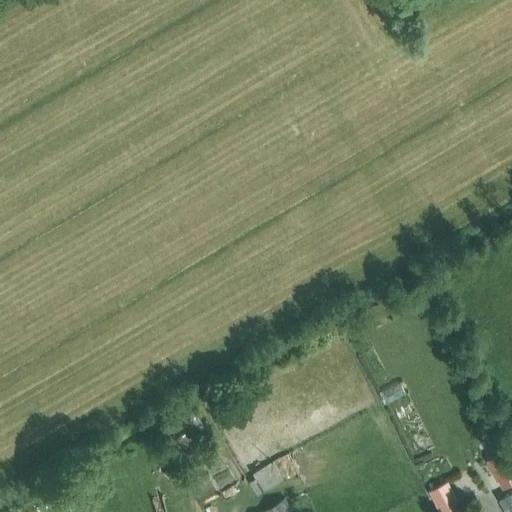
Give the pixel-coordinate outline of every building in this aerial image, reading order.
[(480,447),(491,447),(491,436),(480,436),(480,447)] [(511,461),(506,450),(488,460),(503,488),(511,483),(511,461)] [(283,479),(273,461),(253,472),(256,477),(249,481),(257,494),(283,479)] [(463,511),(447,480),(428,489),(440,511),(463,511)] [(258,511),(290,511),(282,498),(258,511)]
